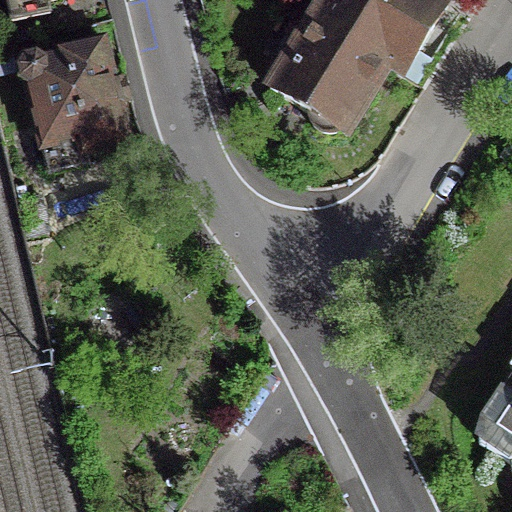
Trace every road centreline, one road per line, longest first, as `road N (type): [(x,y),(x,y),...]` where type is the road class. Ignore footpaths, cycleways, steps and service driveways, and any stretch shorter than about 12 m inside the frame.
road 1 (residential): [(311,339),(511,7)]
road 2 (residential): [(149,0),(194,161),(219,208),(288,284),(311,339)]
road 3 (residential): [(191,511),(231,466),(311,339)]
road 4 (residential): [(311,339),(385,511)]
